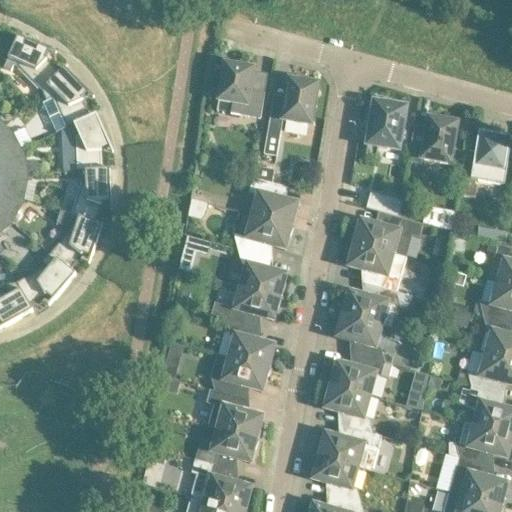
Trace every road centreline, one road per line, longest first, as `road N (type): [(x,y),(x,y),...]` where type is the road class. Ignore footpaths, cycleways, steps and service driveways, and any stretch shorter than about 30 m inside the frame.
road 1 (residential): [(277,511),(354,64)]
road 2 (residential): [(511,109),(354,64)]
road 3 (residential): [(354,64),(228,31)]
